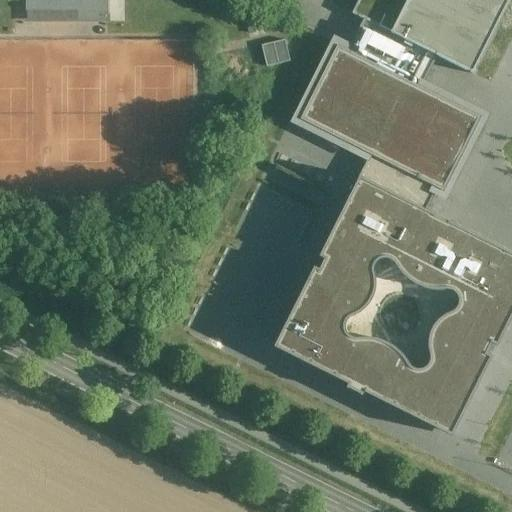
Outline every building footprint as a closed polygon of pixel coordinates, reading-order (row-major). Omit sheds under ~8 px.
[(107,0),(26,0),(26,10),(107,10),(107,0)] [(359,0),(352,14),(359,17),(437,57),(471,74),(508,0),(359,0)] [(437,57),(359,17),(343,50),(337,47),(299,120),(370,156),(435,188),(442,192),(479,119),(421,90),(437,57)] [(262,44),(266,65),(290,61),(286,39),(262,44)] [(264,201),(284,167),(263,155),(244,189),(264,201)] [(511,250),(425,208),(435,188),(370,156),(361,175),(355,172),(328,228),(267,351),(453,442),(511,322),(511,250)]
